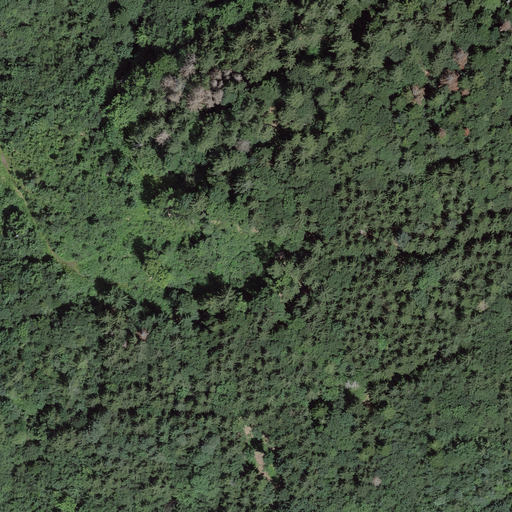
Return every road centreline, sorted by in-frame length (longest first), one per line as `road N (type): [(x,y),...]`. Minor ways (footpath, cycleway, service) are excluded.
road 1 (track): [(511,104),(490,142),(379,183),(256,199),(154,181),(133,166),(116,115),(120,81),(139,44),(142,0)]
road 2 (track): [(0,156),(37,229),(84,276),(134,285),(273,291),(348,259),(415,255),(511,231)]
road 3 (track): [(0,397),(226,413),(334,396),(503,344)]
